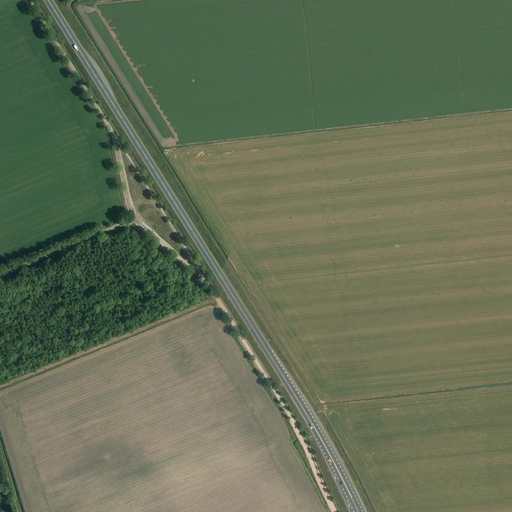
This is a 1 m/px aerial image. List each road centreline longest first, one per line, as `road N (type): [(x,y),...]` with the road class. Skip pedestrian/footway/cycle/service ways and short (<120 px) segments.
road 1 (trunk): [(357,511),(303,409),(48,0)]
road 2 (track): [(113,135),(134,218),(207,283)]
road 3 (unclassified): [(207,283),(291,419)]
road 4 (unclassified): [(31,0),(113,135)]
road 5 (track): [(134,218),(0,275)]
